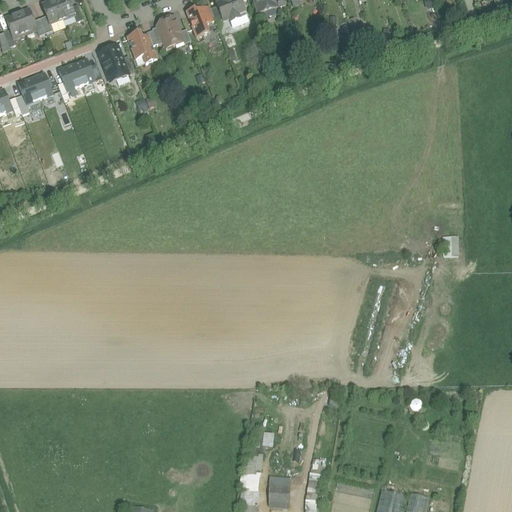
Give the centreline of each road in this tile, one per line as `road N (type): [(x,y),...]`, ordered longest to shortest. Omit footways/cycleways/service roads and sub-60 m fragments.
road 1 (track): [(511,18),(362,69),(0,225)]
road 2 (residential): [(0,83),(102,42),(112,21)]
